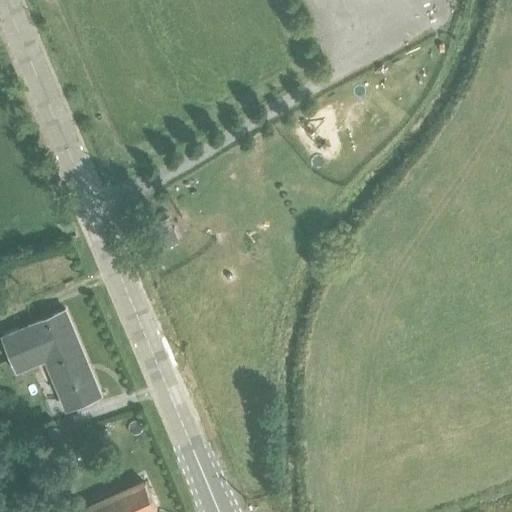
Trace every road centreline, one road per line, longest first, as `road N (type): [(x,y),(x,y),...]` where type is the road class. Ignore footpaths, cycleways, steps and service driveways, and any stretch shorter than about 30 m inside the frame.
road 1 (unclassified): [(8,0),(223,511)]
road 2 (unknown): [(96,209),(313,84),(334,60),(322,0)]
